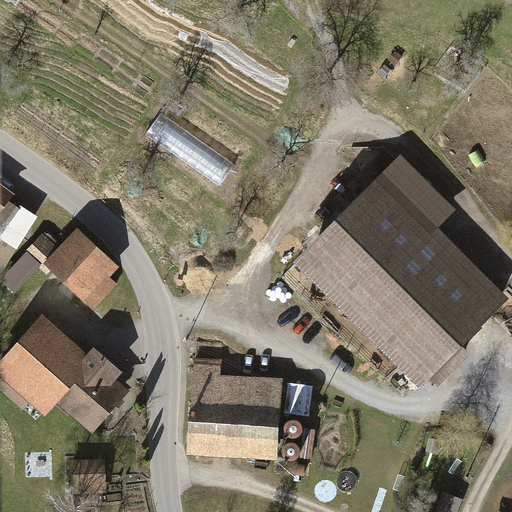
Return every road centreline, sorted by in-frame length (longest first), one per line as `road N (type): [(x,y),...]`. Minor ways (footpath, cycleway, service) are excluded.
road 1 (residential): [(0,148),(116,236),(147,285),(169,511)]
road 2 (unknown): [(156,330),(183,305),(209,306),(399,393),(432,396),(483,379),(511,396)]
road 3 (track): [(165,476),(272,494),(319,511)]
